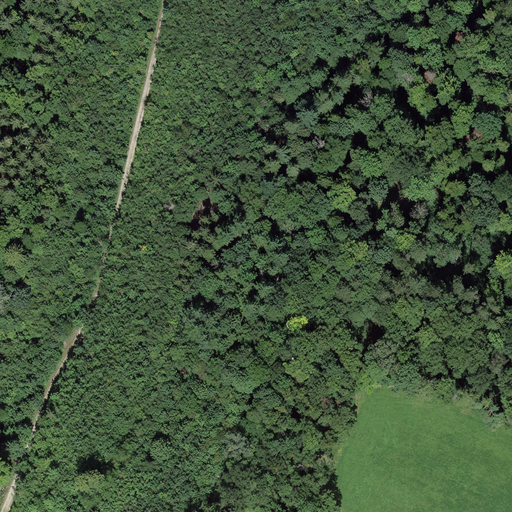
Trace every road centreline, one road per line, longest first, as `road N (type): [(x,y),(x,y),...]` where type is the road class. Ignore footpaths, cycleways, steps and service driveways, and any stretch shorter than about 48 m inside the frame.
road 1 (track): [(202,511),(292,339),(366,229),(476,113),(511,60)]
road 2 (track): [(0,511),(34,417),(100,283),(165,0)]
